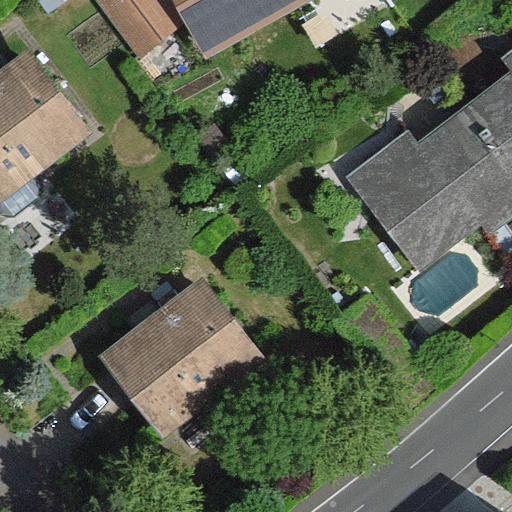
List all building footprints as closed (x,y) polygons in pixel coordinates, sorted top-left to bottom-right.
[(167,0),(101,0),(142,58),(184,22),(167,0)] [(183,0),(211,48),(296,0),(183,0)] [(30,61),(0,84),(0,191),(29,170),(83,129),(30,61)] [(511,77),(471,110),(511,162),(511,77)] [(511,211),(511,162),(471,110),(367,190),(424,264),(504,202),(511,212),(511,211)] [(29,170),(0,191),(0,208),(4,214),(17,215),(40,197),(41,186),(29,170)] [(257,355),(204,288),(114,356),(166,424),(257,355)] [(439,387),(370,298),(339,322),(408,414),(439,387)]
